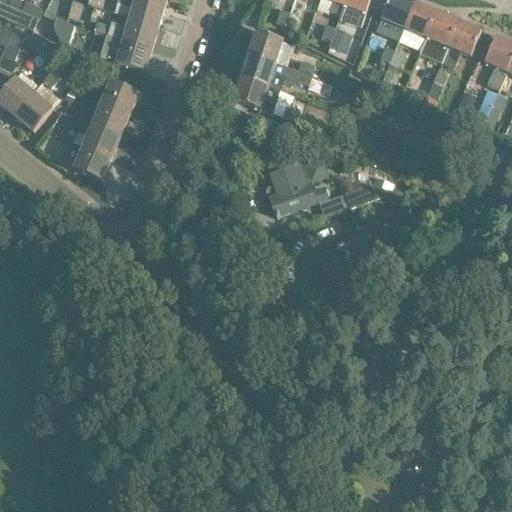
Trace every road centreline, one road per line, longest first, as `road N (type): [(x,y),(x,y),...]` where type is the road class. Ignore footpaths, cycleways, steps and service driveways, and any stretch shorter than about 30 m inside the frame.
road 1 (residential): [(296,511),(245,412),(123,257)]
road 2 (residential): [(123,257),(205,0)]
road 3 (residential): [(359,511),(289,300)]
road 4 (residential): [(123,257),(0,150)]
